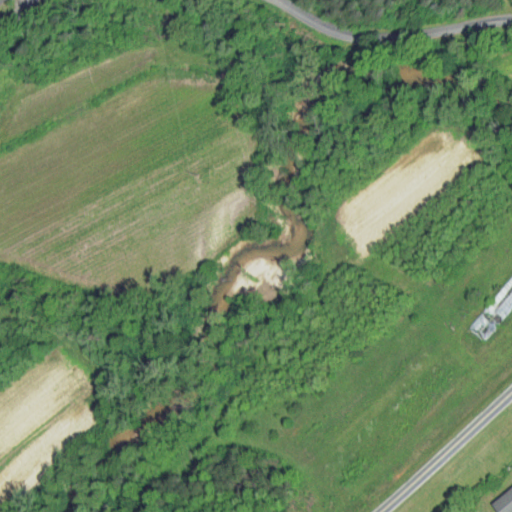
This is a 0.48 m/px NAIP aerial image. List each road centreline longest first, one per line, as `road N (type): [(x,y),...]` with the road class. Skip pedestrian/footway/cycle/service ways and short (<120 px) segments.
road 1 (residential): [(511,18),(364,35),(280,0),(19,10),(0,38)]
road 2 (residential): [(379,511),(511,391)]
